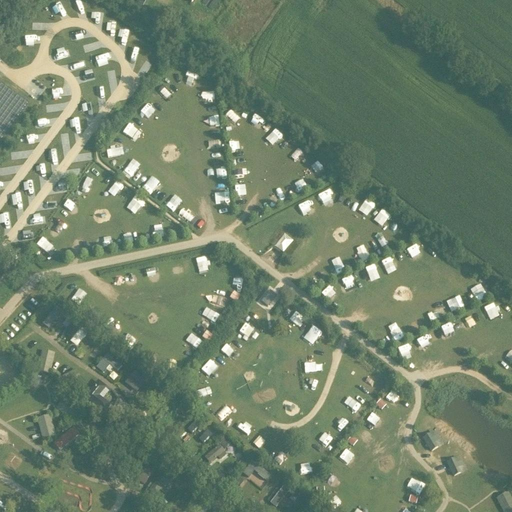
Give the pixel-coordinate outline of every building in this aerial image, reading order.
[(143,6),(173,31),(173,30),(177,34),(185,25),(156,0),(134,0),(143,7),(143,6)] [(117,30),(108,41),(122,51),(130,40),(117,30)] [(151,63),(155,59),(141,49),(138,53),(151,63)] [(54,54),(48,62),(57,68),(62,60),(54,54)] [(138,54),(132,60),(145,71),(151,65),(138,54)] [(48,120),(52,113),(46,109),(41,116),(48,120)] [(84,142),(84,151),(92,151),(92,141),(84,142)] [(78,152),(71,167),(78,170),(86,156),(78,152)] [(11,160),(8,164),(15,171),(19,166),(11,160)] [(66,176),(74,179),(77,171),(70,168),(66,176)] [(88,193),(92,185),(83,180),(79,189),(88,193)] [(117,181),(110,188),(118,195),(125,189),(117,181)] [(227,187),(217,188),(218,198),(228,197),(227,187)] [(272,195),(275,204),(284,201),(281,192),(272,195)] [(386,224),(388,216),(381,214),(379,222),(386,224)] [(284,253),(294,240),(286,234),(276,247),(284,253)] [(211,267),(210,258),(200,259),(201,268),(211,267)] [(364,273),(367,281),(372,279),(369,271),(364,273)] [(267,307),(276,296),(270,291),(261,303),(267,307)] [(48,329),(60,315),(54,309),(42,324),(48,329)] [(298,315),(289,324),(297,331),(306,323),(298,315)] [(465,328),(474,323),(468,315),(460,320),(465,328)] [(251,339),(257,331),(248,323),(241,332),(251,339)] [(313,343),(320,334),(312,327),(304,337),(313,343)] [(445,338),(453,334),(450,327),(442,331),(445,338)] [(203,338),(210,342),(214,336),(207,331),(203,338)] [(70,341),(77,347),(85,338),(79,332),(70,341)] [(193,336),(188,342),(195,348),(200,342),(193,336)] [(237,356),(243,348),(234,340),(227,348),(237,356)] [(327,340),(320,347),(325,352),(332,345),(327,340)] [(404,359),(411,353),(404,345),(397,352),(404,359)] [(39,373),(52,374),(55,352),(42,351),(39,373)] [(97,368),(104,374),(110,366),(118,372),(123,365),(108,353),(97,368)] [(283,360),(284,373),(300,372),(299,359),(283,360)] [(220,376),(226,368),(217,360),(210,368),(220,376)] [(360,362),(349,373),(357,380),(368,369),(360,362)] [(77,369),(57,380),(65,393),(84,382),(77,369)] [(303,379),(308,394),(320,390),(315,375),(303,379)] [(364,383),(367,394),(379,390),(376,380),(364,383)] [(116,398),(96,382),(84,398),(104,414),(116,398)] [(210,387),(198,389),(199,398),(211,397),(210,387)] [(357,416),(364,407),(353,399),(346,408),(357,416)] [(377,406),(382,411),(386,405),(381,401),(377,406)] [(216,416),(224,422),(231,412),(223,407),(216,416)] [(37,419),(43,441),(56,437),(50,415),(37,419)] [(334,423),(344,432),(351,425),(341,416),(334,423)] [(239,420),(232,430),(241,436),(248,426),(239,420)] [(432,420),(422,445),(433,449),(442,424),(432,420)] [(60,452),(80,435),(74,428),(53,444),(60,452)] [(358,436),(366,441),(371,433),(363,428),(358,436)] [(258,435),(251,445),(259,451),(266,441),(258,435)] [(352,437),(347,442),(353,447),(357,442),(352,437)] [(454,467),(467,442),(457,437),(444,461),(454,467)] [(327,456),(333,448),(322,439),(316,447),(327,456)] [(220,446),(199,462),(206,470),(227,454),(220,446)] [(270,459),(279,464),(285,455),(276,449),(270,459)] [(301,463),(304,475),(313,473),(310,460),(301,463)] [(254,461),(243,474),(261,490),(273,477),(254,461)] [(511,511),(511,500),(508,492),(497,498),(504,511),(511,511)]
